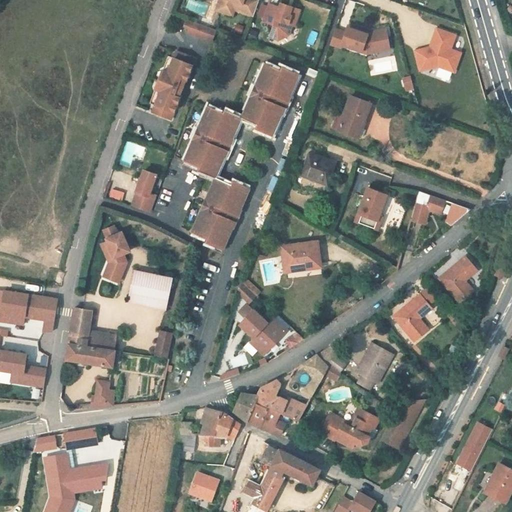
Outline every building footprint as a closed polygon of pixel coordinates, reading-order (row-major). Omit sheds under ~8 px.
[(230,0),(225,0),(227,1),(223,13),(226,14),(231,1),(230,0)] [(230,0),(231,1),(226,14),(239,19),(242,13),(260,19),(266,3),(258,0),(230,0)] [(269,24),(280,28),(276,40),(285,43),(295,38),(298,28),(300,29),(303,20),(295,18),(297,13),(293,11),(294,8),(287,6),(285,10),(275,7),(269,24)] [(295,18),(303,20),(306,12),(294,8),(293,11),(297,13),(295,18)] [(222,33),(193,22),(191,27),(196,29),(194,35),(218,44),(222,33)] [(458,36),(437,28),(430,46),(415,50),(422,75),(439,71),(456,77),(462,56),(454,52),(458,36)] [(387,55),(385,46),(395,45),(392,34),(374,37),(374,39),(370,37),(371,36),(354,30),(352,37),(342,33),(337,48),(347,52),(348,49),(373,58),(387,55)] [(385,46),(387,55),(396,53),(395,45),(385,46)] [(200,62),(181,55),(179,62),(173,76),(167,74),(159,92),(166,95),(160,109),(157,116),(176,123),(185,99),(179,96),(184,84),(190,87),(200,62)] [(179,62),(172,59),(167,74),(173,76),(179,62)] [(303,78),(287,71),(285,74),(269,67),(260,87),(264,89),(259,99),(255,97),(246,119),(264,127),(263,130),(277,136),(287,115),(287,114),(284,113),(286,108),(290,110),(293,104),(288,102),(290,97),(294,99),(303,78)] [(190,87),(184,84),(179,96),(185,99),(190,87)] [(166,95),(159,92),(154,106),(160,109),(166,95)] [(374,104),(355,97),(342,133),(361,140),(374,104)] [(246,119),(231,112),(229,117),(212,109),(203,130),(205,131),(201,142),(198,140),(189,162),(206,170),(204,174),(218,180),(228,158),(227,157),(228,152),(232,154),(235,147),(231,146),(234,140),(236,141),(246,119)] [(341,166),(313,156),(304,180),(332,190),(341,166)] [(161,178),(150,174),(143,196),(153,200),(161,178)] [(254,191),(239,185),(237,189),(219,181),(211,201),(215,203),(210,213),(207,211),(198,234),(214,242),(213,244),(229,251),(238,229),(234,227),(236,223),(242,225),(244,219),(238,217),(241,212),(244,213),(254,191)] [(392,199),(373,191),(360,226),(383,235),(388,221),(384,219),(392,199)] [(444,201),(419,192),(411,221),(425,224),(428,212),(430,211),(440,214),(444,201)] [(153,200),(143,196),(139,208),(144,210),(147,202),(152,204),(153,200)] [(152,204),(147,202),(144,210),(155,213),(157,206),(152,204)] [(467,209),(452,203),(446,221),(451,225),(469,210),(467,209)] [(132,265),(128,256),(135,254),(127,235),(123,237),(119,229),(110,233),(113,241),(112,242),(113,245),(121,263),(115,265),(109,279),(124,285),(132,265)] [(121,263),(113,245),(107,247),(115,265),(121,263)] [(327,272),(323,246),(287,252),(291,278),(327,272)] [(487,270),(477,259),(451,282),(472,306),(487,294),(478,284),(475,281),(487,270)] [(490,273),(487,270),(475,281),(478,284),(490,273)] [(177,280),(140,273),(134,303),(171,310),(177,280)] [(257,306),(262,300),(247,288),(245,296),(257,306)] [(45,319),(43,327),(53,328),(58,299),(5,291),(1,312),(0,319),(0,320),(17,323),(18,315),(24,316),(45,319)] [(432,299),(406,321),(428,347),(441,335),(433,325),(429,320),(442,309),(432,299)] [(253,323),(261,315),(254,309),(247,318),(253,323)] [(445,313),(442,309),(429,320),(433,325),(445,313)] [(118,370),(121,351),(123,336),(98,332),(101,314),(79,310),(72,362),(118,370)] [(253,323),(250,327),(251,333),(262,342),(258,346),(273,359),(290,340),(277,328),(261,314),(261,315),(253,323)] [(277,328),(290,340),(295,334),(282,323),(277,328)] [(178,333),(165,331),(161,355),(173,357),(178,333)] [(294,343),(299,350),(311,342),(302,333),(294,343)] [(369,376),(373,378),(385,384),(387,386),(403,357),(380,345),(373,357),(378,360),(369,376)] [(306,423),(336,369),(341,358),(334,349),(324,356),(309,366),(319,378),(305,403),(285,393),(289,385),(284,382),(270,392),(269,394),(264,402),(279,410),(291,415),(306,423)] [(12,383),(45,388),(47,373),(25,369),(25,367),(27,356),(0,351),(0,370),(14,373),(12,383)] [(378,360),(373,357),(364,374),(369,376),(378,360)] [(369,386),(380,392),(385,384),(373,378),(369,386)] [(120,408),(121,394),(115,393),(116,386),(99,383),(95,410),(120,408)] [(242,411),(241,414),(253,421),(264,402),(251,396),(244,398),(242,406),(240,406),(239,408),(239,410),(240,411),(242,411)] [(255,423),(269,429),(279,410),(264,402),(253,421),(255,423)] [(413,404),(402,425),(392,444),(410,454),(415,443),(412,442),(417,433),(420,434),(436,402),(413,404)] [(207,438),(211,439),(224,440),(225,439),(229,415),(213,409),(209,422),(212,423),(207,438)] [(288,438),(293,427),(287,423),(291,415),(279,410),(269,429),(288,438)] [(361,433),(371,414),(367,411),(358,427),(352,424),(350,427),(361,433)] [(327,435),(342,443),(343,441),(360,451),(363,446),(368,449),(375,447),(378,441),(374,439),(379,430),(383,432),(387,422),(371,414),(361,433),(350,427),(352,424),(337,416),(327,435)] [(231,439),(232,439),(239,442),(242,438),(245,430),(246,431),(247,427),(229,415),(225,439),(231,439)] [(184,435),(194,437),(196,425),(186,424),(184,435)] [(477,473),(498,433),(484,426),(463,466),(477,473)] [(75,451),(103,447),(101,433),(72,438),(75,451)] [(194,437),(184,435),(182,451),(199,454),(201,438),(194,437)] [(211,449),(225,449),(225,440),(224,440),(211,439),(211,449)] [(41,444),(38,457),(57,453),(56,449),(60,448),(59,441),(41,444)] [(323,477),(326,472),(287,452),(279,467),(292,473),(319,485),(323,477)] [(88,471),(74,474),(72,459),(49,463),(55,503),(51,511),(73,511),(78,505),(79,502),(78,496),(106,491),(105,483),(105,481),(90,484),(88,471)] [(498,477),(500,479),(491,496),(509,506),(511,500),(511,469),(504,465),(498,477)] [(105,481),(105,483),(110,482),(113,467),(88,471),(90,484),(105,481)] [(279,467),(259,507),(268,511),(272,511),(292,473),(279,467)] [(218,504),(225,483),(203,476),(196,496),(218,504)] [(355,511),(357,510),(359,511),(376,511),(381,504),(365,495),(359,506),(349,500),(342,511),(355,511)] [(331,501),(326,510),(330,511),(335,503),(331,501)]
